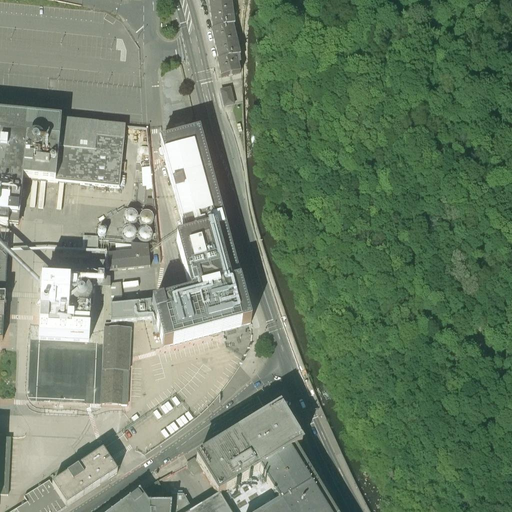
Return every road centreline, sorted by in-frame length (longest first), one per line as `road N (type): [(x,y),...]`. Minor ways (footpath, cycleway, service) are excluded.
road 1 (track): [(493,0),(444,120),(443,177),(473,296),(479,410),(498,511)]
road 2 (primary): [(290,376),(182,0)]
road 3 (primary): [(290,376),(86,511)]
road 4 (secondary): [(357,511),(290,376)]
